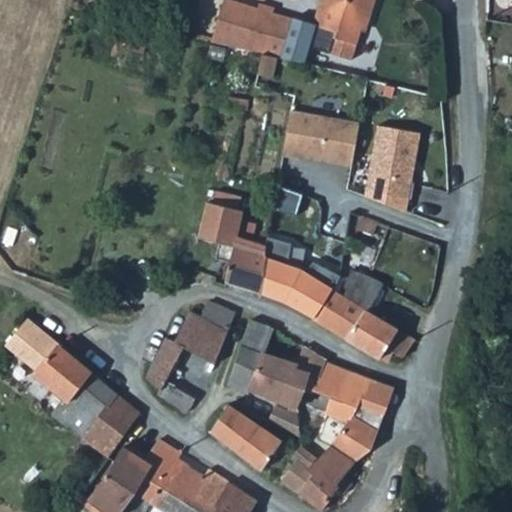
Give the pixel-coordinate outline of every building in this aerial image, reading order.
[(256,0),(256,3),(247,0),(220,0),(209,38),(259,48),(275,52),(280,53),(292,14),(272,8),(274,3),(265,0),(256,0)] [(372,0),(318,0),(313,19),(335,26),(329,46),(351,52),(361,17),(367,19),(372,0)] [(313,19),(292,14),(280,53),(304,59),(309,40),(329,46),(335,26),(313,19)] [(275,52),(259,48),(256,68),(270,72),(275,52)] [(360,119),(290,106),(283,151),(300,154),(301,152),(354,162),(360,119)] [(419,128),(378,122),(368,187),(412,195),(415,178),(411,177),(419,128)] [(234,191),(216,186),(213,197),(231,202),(234,191)] [(231,202),(238,203),(241,193),(234,191),(231,202)] [(231,202),(213,197),(208,196),(204,214),(227,220),(231,202)] [(244,204),(238,203),(231,202),(227,220),(240,223),(254,227),(257,219),(241,215),(244,204)] [(363,210),(359,222),(388,233),(394,221),(363,210)] [(217,253),(220,254),(227,220),(204,214),(200,231),(220,236),(217,253)] [(231,257),(227,272),(228,275),(263,290),(264,285),(269,238),(261,236),(257,250),(247,246),(254,227),(240,223),(227,220),(220,254),(231,257)] [(271,233),(270,238),(264,285),(263,290),(290,302),(382,359),(388,348),(405,357),(417,338),(399,327),(371,309),(385,284),(388,279),(353,267),(349,275),(317,259),(315,274),(287,263),(290,237),(271,233)] [(399,327),(414,299),(385,284),(371,309),(399,327)] [(230,323),(236,310),(211,298),(204,312),(230,323)] [(191,309),(176,338),(183,341),(214,357),(229,327),(191,309)] [(311,376),(319,377),(327,357),(299,347),(298,344),(272,334),(275,324),(250,315),(241,342),(265,350),(252,388),(250,394),(299,407),(301,401),(311,376)] [(14,338),(28,349),(45,328),(30,316),(14,338)] [(45,328),(28,349),(25,353),(40,366),(36,371),(65,396),(54,410),(70,422),(80,409),(96,421),(85,435),(110,454),(143,409),(45,328)] [(170,335),(154,365),(168,372),(172,364),(183,341),(176,338),(170,335)] [(172,364),(204,380),(214,357),(183,341),(172,364)] [(228,382),(252,388),(265,350),(241,342),(228,382)] [(333,431),(353,438),(365,408),(377,376),(327,357),(319,377),(311,376),(301,401),(339,415),(333,431)] [(197,394),(204,380),(172,364),(168,372),(166,376),(197,394)] [(166,376),(168,372),(154,365),(149,375),(162,385),(166,376)] [(166,376),(162,385),(159,390),(190,409),(197,394),(166,376)] [(394,382),(377,376),(365,408),(383,414),(394,382)] [(263,469),(283,438),(229,402),(210,431),(263,469)] [(371,446),(383,414),(365,408),(353,438),(371,446)] [(126,447),(121,455),(109,473),(139,492),(153,501),(180,456),(184,449),(164,436),(147,461),(126,447)] [(326,507),(341,487),(349,492),(356,482),(346,474),(357,461),(334,443),(321,459),(303,445),(298,451),(302,455),(285,476),(323,507),(326,507)] [(169,511),(213,511),(234,480),(212,466),(208,473),(180,456),(153,501),(169,511)] [(91,499),(109,511),(124,511),(139,492),(109,473),(91,499)] [(234,480),(213,511),(252,511),(261,497),(234,480)] [(169,511),(153,501),(145,511),(169,511)]
